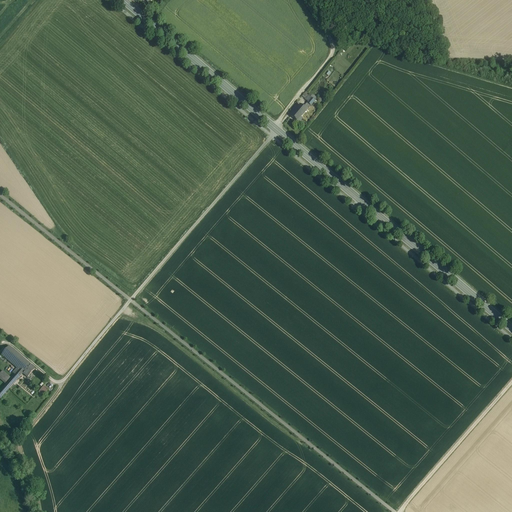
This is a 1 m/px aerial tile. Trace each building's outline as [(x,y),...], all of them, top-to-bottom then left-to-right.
[(315,100),(308,95),(305,99),(308,101),(307,103),(311,106),(312,104),(315,100)] [(291,116),(297,121),(306,110),(300,105),(291,116)] [(10,348),(2,356),(8,362),(16,353),(10,348)] [(35,370),(16,353),(8,362),(17,369),(19,371),(23,374),(28,378),(35,370)] [(11,378),(3,371),(0,374),(0,378),(6,384),(11,378)] [(15,376),(6,386),(9,389),(23,374),(19,371),(15,376)] [(6,386),(0,392),(0,399),(0,400),(9,389),(6,386)] [(45,387),(40,393),(43,396),(48,391),(45,387)]
